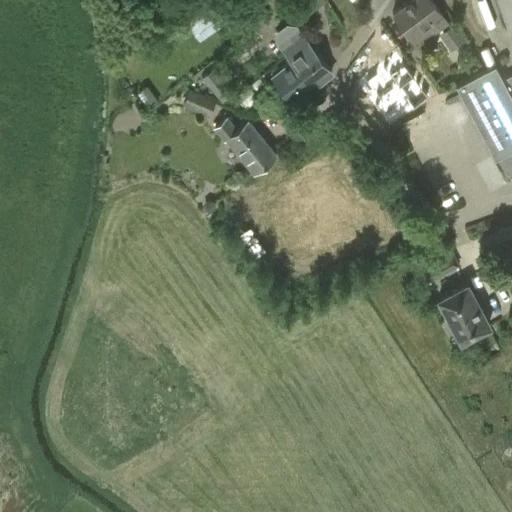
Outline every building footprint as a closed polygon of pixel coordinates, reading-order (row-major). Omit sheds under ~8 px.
[(178,0),(140,0),(131,7),(137,15),(146,9),(155,20),(180,2),(178,0)] [(204,0),(185,13),(202,37),(227,20),(213,0),(204,0)] [(324,0),(290,0),(282,7),(294,23),(325,1),(324,0)] [(431,0),(409,0),(392,13),(415,45),(447,21),(431,0)] [(511,0),(496,0),(508,33),(511,31),(511,0)] [(281,47),(290,59),(270,74),(289,99),(315,79),(318,82),(331,72),(300,32),(302,32),(296,24),(286,22),(275,31),(274,41),(280,48),(281,47)] [(465,39),(453,23),(438,34),(449,50),(465,39)] [(375,64),(362,74),(379,96),(372,101),(384,117),(427,84),(415,69),(422,63),(410,47),(379,70),(375,64)] [(511,73),(501,78),(497,69),(494,63),(484,69),(455,84),(494,156),(496,155),(506,172),(511,170),(511,172),(511,73)] [(213,68),(202,77),(221,101),(231,92),(226,85),(232,80),(224,71),(219,75),(213,68)] [(189,87),(182,104),(209,116),(216,99),(189,87)] [(226,117),(214,127),(224,139),(225,138),(253,172),(275,153),(247,119),(236,128),(226,117)] [(459,264),(452,251),(421,268),(428,281),(459,264)] [(488,324),(466,283),(438,298),(460,339),(488,324)]
